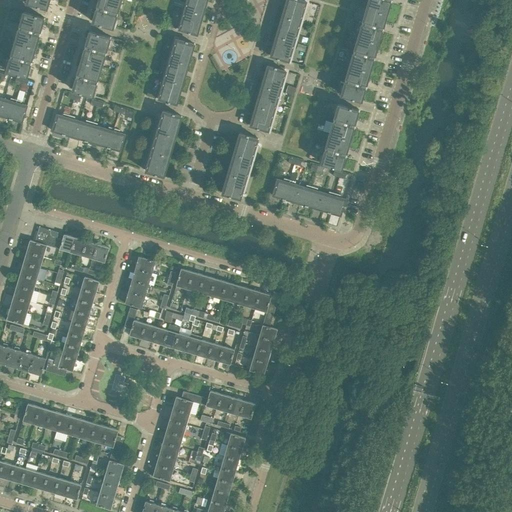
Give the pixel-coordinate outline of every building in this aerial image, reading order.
[(27,0),(27,2),(42,7),(47,8),(49,1),(49,0),(27,0)] [(121,0),(98,0),(98,2),(98,4),(97,3),(97,4),(97,5),(96,9),(96,8),(95,9),(96,9),(96,10),(96,11),(93,21),(92,21),(93,21),(98,23),(113,27),(121,0)] [(197,34),(200,27),(199,27),(201,22),(205,7),(206,6),(205,6),(207,2),(207,0),(187,0),(179,29),(197,34)] [(284,8),(280,24),(279,28),(278,28),(274,43),(273,48),(270,56),(289,61),(306,1),(302,0),(286,0),(286,4),(284,9),(284,8)] [(368,0),(367,6),(387,12),(390,3),(391,2),(391,1),(391,0),(368,0)] [(387,12),(367,6),(358,35),(379,42),(382,32),(382,30),(383,31),(383,30),(382,30),(384,26),(384,25),(387,12)] [(15,41),(36,47),(38,40),(39,37),(39,35),(40,35),(41,30),(41,31),(42,30),(41,30),(41,29),(41,28),(44,18),(45,18),(42,17),(24,12),(15,41)] [(81,60),(102,66),(111,37),(93,32),(90,31),(88,38),(87,42),(86,42),(86,43),(85,44),(86,44),(85,48),(84,48),(85,49),(84,50),(81,60)] [(375,54),(379,42),(358,35),(350,64),(371,70),(373,61),(374,59),(374,60),(374,59),(375,54),(376,55),(376,54),(375,54)] [(186,71),(186,72),(191,57),(192,52),(195,44),(176,39),(158,99),(177,104),(179,97),(179,96),(180,91),(181,92),(185,76),(186,71)] [(36,47),(15,41),(7,70),(27,76),(29,69),(31,66),(31,65),(31,64),(32,64),(31,63),(32,59),(33,59),(33,57),(36,47)] [(298,43),(296,50),(304,52),(306,46),(298,43)] [(93,96),(102,66),(81,60),(79,67),(78,70),(78,71),(78,72),(77,72),(77,73),(76,77),(76,79),(73,89),(93,96)] [(371,70),(350,64),(341,94),(357,99),(362,100),(365,90),(365,88),(366,88),(365,88),(367,84),(367,83),(371,70)] [(264,78),(262,86),(259,93),(258,98),(253,113),(254,113),(252,118),(250,125),(268,131),(286,71),(267,65),(265,73),(265,74),(264,78)] [(286,93),(294,95),(296,88),(288,85),(286,93)] [(149,89),(147,95),(155,97),(157,91),(149,89)] [(9,119),(11,119),(16,99),(11,98),(10,100),(4,99),(0,113),(0,117),(1,118),(1,116),(9,118),(9,119)] [(16,99),(11,119),(12,120),(12,119),(22,122),(27,105),(21,104),(22,101),(16,99)] [(329,133),(350,139),(351,138),(353,129),(354,128),(354,127),(355,123),(356,123),(356,122),(355,122),(359,110),(356,109),(338,104),(336,112),(334,116),(330,132),(329,133)] [(164,176),(182,116),(163,110),(146,170),(164,176)] [(62,134),(63,135),(69,115),(64,113),(63,116),(57,114),(52,131),(62,134)] [(72,138),(74,139),(80,121),(74,119),(75,117),(69,115),(63,135),(65,135),(65,134),(71,136),(73,137),(72,138)] [(84,141),(86,141),(92,122),(86,120),(85,123),(80,121),(74,139),(77,140),(77,138),(84,140),(84,141)] [(95,145),(97,146),(102,127),(97,126),(97,123),(92,122),(86,141),(88,142),(88,141),(95,143),(95,145)] [(107,148),(108,148),(114,128),(109,127),(108,129),(102,127),(97,146),(99,146),(100,144),(107,147),(107,148)] [(114,128),(108,148),(110,149),(110,148),(120,150),(125,134),(119,132),(120,130),(114,128)] [(240,198),(253,157),(258,138),(240,133),(222,193),(240,198)] [(347,151),(350,139),(329,133),(321,162),(342,169),(342,168),(345,158),(345,156),(346,156),(347,152),(347,151)] [(282,199),(284,199),(290,180),(284,178),(283,180),(277,179),(273,195),(282,198),(282,199)] [(292,203),(295,204),(300,186),(295,184),(295,181),(290,180),(284,199),(285,200),(285,199),(293,201),(292,203)] [(305,206),(306,206),(312,186),(306,185),(305,187),(300,186),(295,204),(297,205),(297,203),(305,205),(305,206)] [(315,210),(317,211),(323,192),(317,191),(318,188),(312,186),(306,206),(308,206),(316,208),(315,210)] [(327,212),(329,213),(335,193),(329,191),(328,194),(323,192),(317,211),(319,211),(320,209),(327,211),(327,212)] [(335,193),(329,213),(331,213),(331,212),(341,215),(345,199),(339,197),(340,195),(335,193)] [(39,227),(35,241),(47,245),(58,248),(61,239),(57,238),(58,232),(39,227)] [(62,239),(61,239),(58,248),(70,252),(74,237),(64,234),(62,239)] [(85,240),(74,237),(70,252),(81,255),(85,240)] [(30,240),(27,251),(44,256),(47,245),(35,241),(30,240)] [(97,243),(85,240),(81,255),(92,258),(97,243)] [(109,247),(97,243),(92,258),(105,262),(109,247)] [(27,251),(23,262),(40,268),(44,256),(27,251)] [(139,256),(135,268),(152,273),(156,261),(139,256)] [(23,262),(20,274),(37,279),(40,268),(23,262)] [(135,268),(132,280),(149,285),(152,273),(135,268)] [(176,285),(188,289),(193,272),(181,268),(179,273),(176,285)] [(188,289),(199,292),(204,275),(193,272),(188,289)] [(20,274),(17,285),(34,290),(37,279),(20,274)] [(199,292),(210,295),(215,278),(204,275),(199,292)] [(84,277),(81,288),(96,292),(99,281),(93,279),(84,277)] [(210,295),(222,299),(227,282),(215,278),(210,295)] [(132,280),(128,291),(145,296),(149,285),(132,280)] [(222,299),(232,302),(238,285),(227,282),(222,299)] [(17,285),(13,296),(30,301),(34,290),(17,285)] [(232,302),(244,305),(249,288),(238,285),(232,302)] [(81,288),(78,299),(93,303),(96,292),(81,288)] [(244,305),(253,308),(258,291),(249,288),(244,305)] [(145,296),(128,291),(125,303),(142,308),(145,296)] [(253,308),(266,312),(270,300),(272,295),(258,291),(253,308)] [(13,296),(10,307),(27,312),(30,301),(13,296)] [(78,299),(75,310),(89,315),(93,303),(78,299)] [(270,300),(266,312),(274,314),(277,302),(270,300)] [(27,312),(10,307),(7,319),(12,321),(24,324),(27,312)] [(130,307),(128,315),(134,317),(135,315),(137,309),(130,307)] [(75,310),(72,322),(86,326),(89,315),(75,310)] [(167,311),(164,321),(170,323),(172,318),(173,313),(173,312),(167,311)] [(173,313),(172,318),(182,321),(183,315),(173,312),(173,313)] [(266,312),(263,324),(270,326),(274,314),(266,312)] [(131,329),(134,320),(134,317),(128,315),(124,327),(131,329)] [(129,335),(141,338),(145,323),(134,320),(131,329),(129,335)] [(72,322),(68,333),(83,337),(86,326),(72,322)] [(141,338),(152,341),(157,327),(145,323),(141,338)] [(168,330),(163,345),(174,348),(179,333),(181,327),(169,324),(168,330)] [(263,324),(259,335),(274,340),(278,329),(270,327),(270,326),(263,324)] [(152,341),(163,345),(168,330),(157,327),(152,341)] [(49,333),(48,335),(47,339),(51,340),(50,345),(56,346),(57,342),(52,340),(54,334),(49,333)] [(68,333),(65,344),(80,348),(83,337),(68,333)] [(174,348),(186,351),(190,336),(179,333),(174,348)] [(259,335),(256,347),(271,351),(274,340),(259,335)] [(186,351),(197,354),(201,340),(190,336),(186,351)] [(197,354),(208,358),(212,343),(201,340),(197,354)] [(208,358),(219,361),(223,346),(212,343),(208,358)] [(0,363),(6,365),(11,348),(0,344),(0,363)] [(65,344),(62,355),(76,359),(80,348),(65,344)] [(223,346),(219,361),(230,364),(232,358),(235,349),(223,346)] [(256,347),(253,357),(268,362),(271,351),(256,347)] [(6,365),(18,368),(23,351),(11,348),(6,365)] [(18,368),(29,372),(35,355),(23,351),(18,368)] [(35,355),(29,372),(41,375),(44,365),(46,358),(35,355)] [(59,367),(67,369),(73,371),(76,359),(62,355),(59,367)] [(268,362),(253,357),(249,370),(264,374),(268,362)] [(46,370),(53,373),(55,366),(48,363),(46,370)] [(55,366),(53,373),(65,376),(67,369),(59,367),(55,366)] [(210,390),(208,398),(206,405),(216,408),(220,393),(210,390)] [(183,391),(181,398),(193,402),(198,403),(200,396),(183,391)] [(232,397),(220,393),(216,408),(227,412),(232,397)] [(176,396),(173,408),(190,413),(193,402),(181,398),(176,396)] [(208,398),(200,396),(198,403),(206,405),(208,398)] [(243,400),(232,397),(227,412),(238,415),(243,400)] [(255,404),(243,400),(238,415),(251,419),(255,404)] [(23,420),(34,424),(40,407),(28,403),(26,408),(23,420)] [(14,419),(19,421),(22,407),(17,406),(14,419)] [(34,424),(46,427),(51,410),(40,407),(34,424)] [(173,408),(169,419),(187,424),(190,413),(173,408)] [(46,427),(57,430),(62,413),(51,410),(46,427)] [(57,430),(68,434),(73,417),(62,413),(57,430)] [(200,420),(212,424),(213,418),(202,414),(200,420)] [(68,434),(79,437),(85,420),(73,417),(68,434)] [(169,419),(166,430),(183,435),(187,424),(169,419)] [(79,437),(90,440),(95,423),(85,420),(79,437)] [(90,440),(102,444),(107,427),(95,423),(90,440)] [(102,444),(113,447),(117,435),(118,430),(107,427),(102,444)] [(166,430),(163,442),(180,447),(183,435),(166,430)] [(229,439),(227,445),(242,449),(246,437),(245,437),(239,435),(236,435),(226,432),(225,437),(229,439)] [(117,435),(113,447),(120,449),(124,437),(117,435)] [(163,442),(160,453),(177,458),(180,447),(163,442)] [(227,445),(224,456),(239,460),(242,449),(227,445)] [(113,447),(109,459),(117,461),(120,449),(113,447)] [(160,453),(156,464),(173,469),(177,458),(160,453)] [(224,456),(221,467),(236,471),(239,460),(224,456)] [(109,459),(106,470),(121,474),(124,464),(116,462),(117,461),(109,459)] [(0,472),(0,476),(11,480),(15,465),(3,462),(0,472)] [(173,469),(156,464),(153,476),(158,477),(170,481),(173,469)] [(11,480),(22,483),(27,469),(15,465),(11,480)] [(221,467),(217,478),(232,483),(236,471),(221,467)] [(22,483),(33,486),(37,472),(27,469),(22,483)] [(106,470),(103,481),(118,486),(121,474),(106,470)] [(33,486),(44,490),(48,475),(37,472),(33,486)] [(44,490),(54,493),(59,478),(48,475),(44,490)] [(54,493),(66,496),(70,482),(59,478),(54,493)] [(217,478),(214,489),(229,494),(232,483),(217,478)] [(103,481),(100,492),(115,496),(118,486),(103,481)] [(70,482),(66,496),(77,499),(79,492),(81,485),(70,482)] [(214,489),(211,500),(226,505),(229,494),(214,489)] [(115,496),(100,492),(96,505),(111,509),(115,496)] [(211,500),(208,511),(223,511),(226,505),(211,500)] [(142,511),(155,511),(158,505),(145,501),(142,511)]
